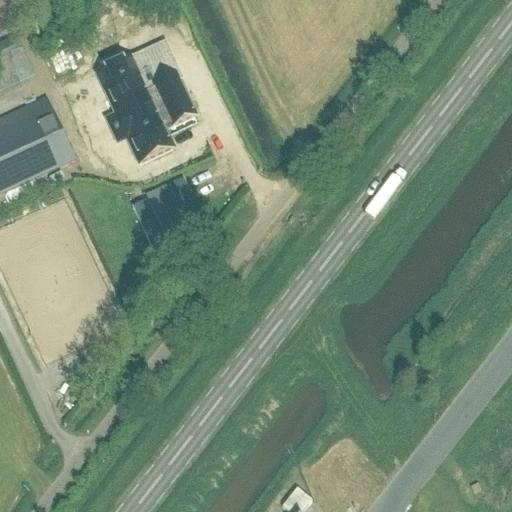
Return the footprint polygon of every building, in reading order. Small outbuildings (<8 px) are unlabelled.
[(137,78),(104,93),(117,119),(106,124),(117,146),(127,141),(139,168),(172,152),(163,133),(172,129),(172,130),(194,120),(175,78),(153,88),(153,89),(144,93),(137,78)] [(0,125),(0,199),(75,164),(46,103),(0,125)] [(183,183),(169,190),(191,236),(205,229),(183,183)] [(147,204),(132,211),(152,252),(166,245),(147,204)] [(188,234),(167,244),(172,254),(193,244),(188,234)]
